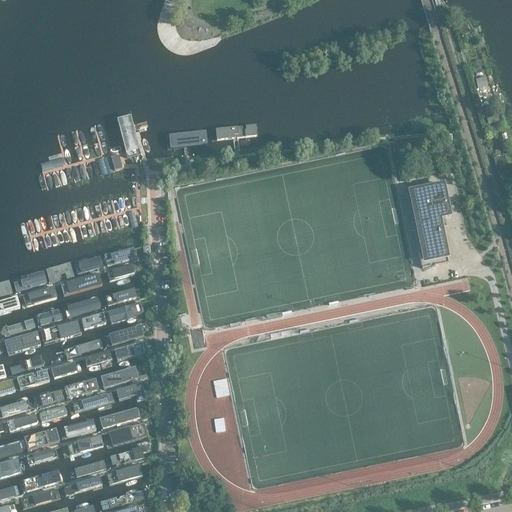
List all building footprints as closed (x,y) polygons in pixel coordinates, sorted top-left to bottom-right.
[(465,25),(458,27),(462,37),(469,35),(465,25)] [(475,80),(477,89),(487,87),(485,78),(475,80)] [(130,118),(117,121),(126,160),(140,157),(130,118)] [(119,156),(111,158),(115,172),(122,170),(119,156)] [(506,164),(504,157),(495,159),(497,167),(506,164)] [(448,264),(439,219),(438,215),(442,213),(448,211),(447,205),(445,197),(443,186),(425,190),(406,194),(407,199),(422,270),(434,267),(448,264)] [(134,250),(103,258),(106,269),(137,261),(134,250)] [(100,259),(75,266),(78,277),(104,270),(100,259)] [(46,270),(50,286),(75,279),(70,263),(46,270)] [(134,268),(107,274),(109,284),(136,277),(134,268)] [(15,280),(19,295),(46,287),(42,273),(15,280)] [(66,285),(69,294),(98,286),(99,286),(100,285),(101,284),(102,284),(102,283),(102,282),(103,281),(103,280),(102,279),(102,278),(101,278),(99,277),(98,277),(97,277),(96,277),(94,277),(66,285)] [(0,300),(14,297),(9,281),(0,283),(0,300)] [(48,290),(22,297),(22,298),(21,298),(21,299),(20,300),(20,301),(20,302),(21,302),(21,303),(22,303),(22,304),(23,304),(24,304),(50,297),(51,296),(52,295),(52,294),(52,293),(52,292),(51,291),(50,290),(49,290),(48,290)] [(140,300),(137,290),(105,299),(108,309),(140,300)] [(0,303),(0,311),(17,307),(15,299),(0,303)] [(102,311),(99,299),(67,308),(71,320),(102,311)] [(142,314),(140,304),(108,314),(110,323),(142,314)] [(65,322),(62,310),(37,317),(40,328),(65,322)] [(109,326),(105,314),(81,321),(85,333),(109,326)] [(0,335),(6,339),(36,331),(33,321),(3,329),(0,335)] [(82,335),(78,322),(42,331),(45,344),(82,335)] [(139,330),(108,338),(110,347),(142,339),(139,330)] [(41,344),(39,335),(9,343),(12,353),(41,344)] [(103,350),(101,342),(65,353),(67,361),(103,350)] [(147,350),(145,343),(116,351),(118,359),(147,350)] [(110,354),(84,361),(86,371),(113,363),(110,354)] [(36,369),(34,362),(11,369),(13,376),(36,369)] [(52,379),(82,370),(79,362),(49,371),(52,379)] [(136,370),(100,379),(103,391),(139,382),(136,370)] [(48,381),(45,372),(15,381),(18,390),(48,381)] [(0,396),(15,392),(11,382),(0,385),(0,396)] [(100,393),(97,382),(66,391),(69,402),(100,393)] [(141,385),(115,393),(118,404),(144,396),(141,385)] [(65,402),(62,392),(33,401),(36,411),(65,402)] [(117,403),(113,392),(69,405),(72,416),(117,403)] [(29,401),(0,409),(0,420),(32,411),(29,401)] [(70,416),(67,407),(39,415),(42,424),(70,416)] [(142,420),(138,408),(100,419),(103,431),(142,420)] [(7,424),(10,434),(41,425),(38,415),(7,424)] [(100,434),(96,420),(60,431),(64,444),(100,434)] [(149,439),(145,424),(106,435),(111,450),(149,439)] [(59,443),(56,433),(25,441),(28,451),(59,443)] [(106,448),(103,437),(64,448),(67,459),(106,448)] [(0,460),(23,455),(21,446),(0,451),(0,460)] [(145,447),(109,457),(113,469),(148,459),(145,447)] [(60,460),(57,450),(27,459),(30,469),(60,460)] [(0,480),(22,474),(18,461),(0,466),(0,480)] [(108,471),(105,461),(70,470),(73,480),(108,471)] [(144,476),(141,466),(107,475),(110,486),(144,476)] [(58,485),(55,476),(21,486),(24,495),(58,485)] [(106,487),(103,477),(64,489),(67,498),(106,487)] [(0,502),(20,498),(17,487),(0,491),(0,502)] [(62,499),(59,489),(21,501),(24,511),(62,499)] [(109,511),(148,501),(145,491),(99,504),(100,511),(109,511)]
